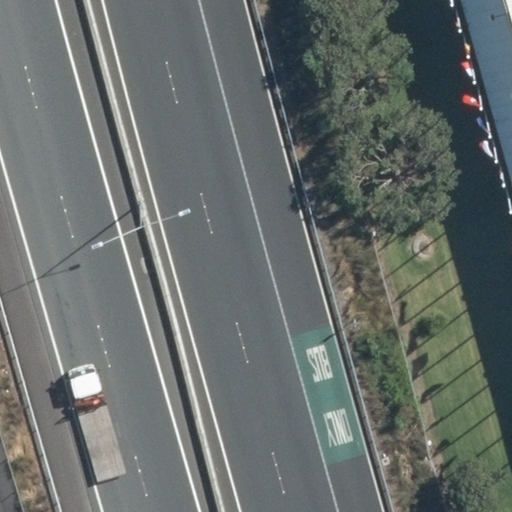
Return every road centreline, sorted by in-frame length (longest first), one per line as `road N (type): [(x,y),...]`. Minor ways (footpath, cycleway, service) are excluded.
road 1 (motorway): [(180,0),(324,511)]
road 2 (motorway): [(153,511),(9,0)]
